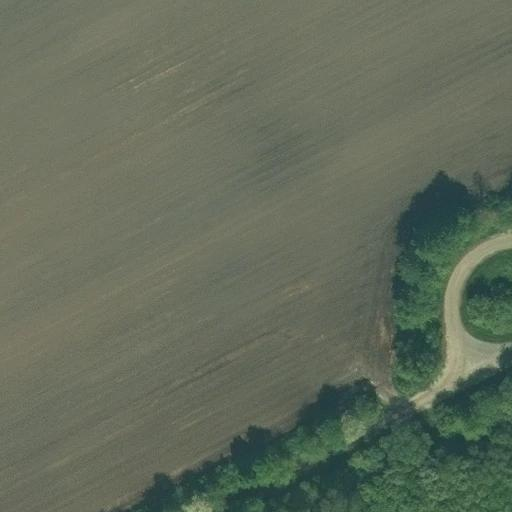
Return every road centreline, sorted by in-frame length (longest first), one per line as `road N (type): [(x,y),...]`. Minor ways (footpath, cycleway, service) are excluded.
road 1 (unclassified): [(511,355),(347,442)]
road 2 (track): [(347,442),(219,511)]
